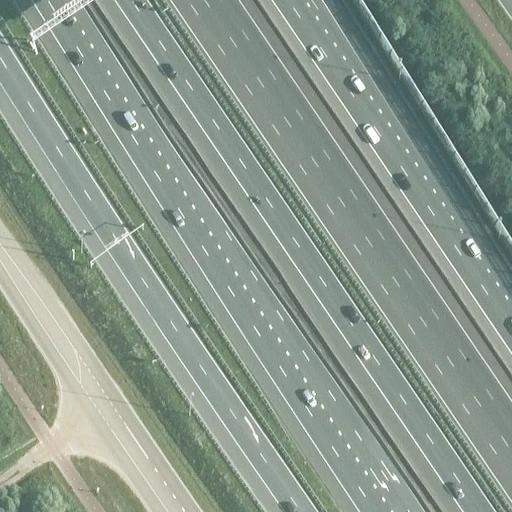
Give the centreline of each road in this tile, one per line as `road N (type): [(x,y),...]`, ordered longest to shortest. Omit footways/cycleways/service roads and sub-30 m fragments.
road 1 (motorway): [(130,0),(479,511)]
road 2 (motorway): [(46,0),(374,511)]
road 3 (motorway): [(0,58),(298,511)]
road 4 (motorway): [(511,440),(211,0)]
road 5 (motorway): [(511,331),(286,0)]
